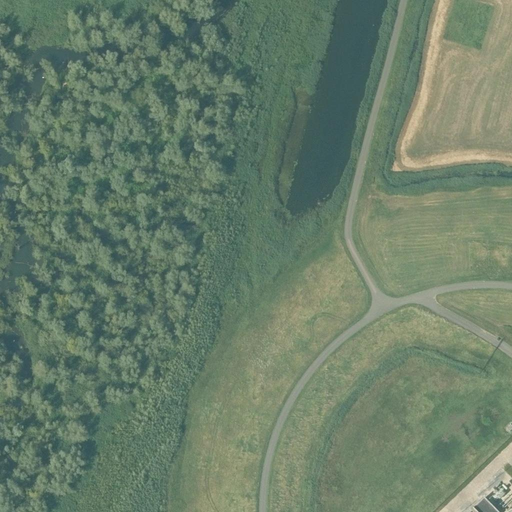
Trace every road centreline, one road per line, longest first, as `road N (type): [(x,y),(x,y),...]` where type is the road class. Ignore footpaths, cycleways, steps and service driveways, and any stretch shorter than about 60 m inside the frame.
road 1 (unclassified): [(382,305),(347,224),(402,0)]
road 2 (unclassified): [(382,305),(320,356),(278,413),(264,463),(263,511)]
road 3 (unclassified): [(511,282),(421,285),(382,305)]
